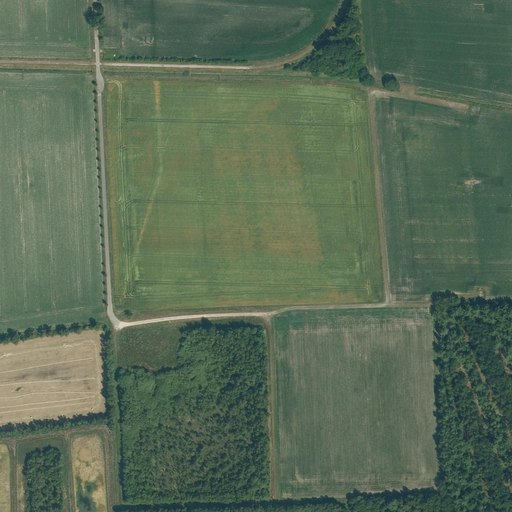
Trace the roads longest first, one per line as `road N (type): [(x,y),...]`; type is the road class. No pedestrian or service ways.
road 1 (track): [(273,315),(421,310),(427,470),(415,486),(283,487),(279,401)]
road 2 (track): [(95,0),(111,315),(122,324),(273,315)]
road 3 (track): [(393,0),(421,310)]
road 4 (track): [(424,397),(279,401)]
